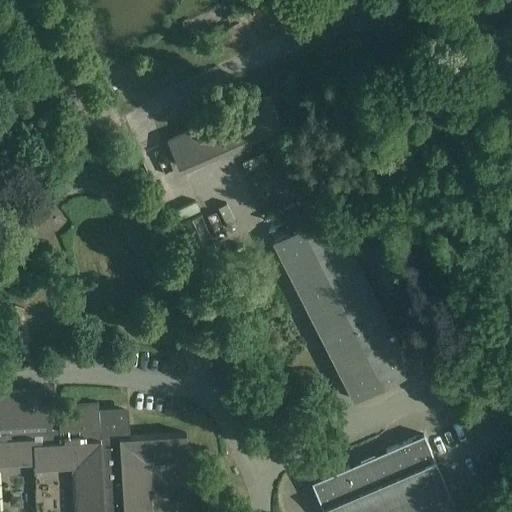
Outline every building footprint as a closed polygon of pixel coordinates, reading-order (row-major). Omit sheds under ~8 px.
[(280,123),(277,115),(269,97),(167,141),(178,167),(280,123)] [(310,188),(291,144),(269,153),(288,198),(310,188)] [(285,223),(291,234),(274,243),(354,400),(412,371),(332,213),(306,227),(294,204),(279,211),(280,212),(263,221),(269,232),(285,223)] [(180,224),(197,263),(218,253),(201,215),(180,224)] [(443,220),(427,231),(438,246),(457,273),(493,248),(476,224),(467,231),(464,228),(453,235),(443,220)] [(0,511),(150,511),(148,464),(187,461),(185,433),(126,437),(125,411),(98,412),(98,403),(45,406),(44,389),(0,391),(0,511)] [(311,482),(323,511),(456,511),(423,434),(311,482)]
